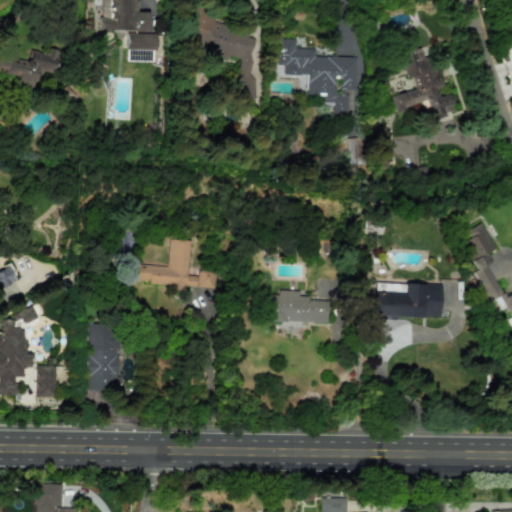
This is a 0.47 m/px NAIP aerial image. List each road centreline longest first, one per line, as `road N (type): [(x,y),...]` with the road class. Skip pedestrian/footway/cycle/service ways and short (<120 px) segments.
road 1 (primary): [(0,448),(511,455)]
road 2 (residential): [(511,128),(472,0)]
